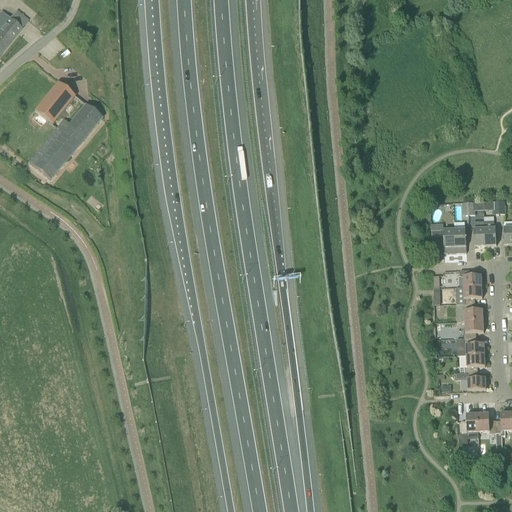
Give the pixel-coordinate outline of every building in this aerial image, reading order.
[(0,56),(22,30),(2,14),(0,16),(0,32),(0,33),(0,32),(0,56)] [(34,113),(52,127),(65,112),(69,115),(80,102),(57,84),(34,113)] [(63,122),(56,130),(28,164),(49,182),(102,120),(89,109),(86,107),(69,126),(63,122)] [(486,248),(497,248),(496,230),(495,230),(494,223),(485,224),(486,248)] [(473,224),(474,249),(486,248),(485,224),(473,224)] [(444,256),(455,256),(454,232),(443,232),(443,226),(437,227),(438,239),(444,239),(444,256)] [(465,231),(464,232),(454,232),(455,256),(467,255),(465,231)] [(462,279),(464,279),(464,290),(482,289),(481,278),(476,278),(475,273),(460,273),(460,278),(462,279)] [(464,290),(456,290),(457,307),(462,307),(475,306),(475,301),(482,300),(482,289),(464,290)] [(462,307),(462,313),(459,313),(459,324),(465,324),(483,323),(483,312),(475,312),(475,306),(462,307)] [(477,341),(476,335),(484,335),(483,323),(465,324),(466,335),(463,335),(464,341),(477,341)] [(484,346),(477,346),(477,341),(464,341),(464,347),(466,347),(467,358),(485,357),(484,346)] [(485,357),(467,358),(467,369),(465,369),(465,375),(478,375),(478,369),(485,369),(485,357)] [(468,393),(471,393),(486,392),(486,380),(478,381),(478,375),(465,375),(465,376),(455,377),(455,383),(468,382),(468,393)] [(511,432),(511,414),(501,415),(501,423),(495,423),(496,436),(496,450),(502,450),(502,439),(505,439),(505,433),(511,432)] [(478,416),(467,417),(467,424),(461,424),(462,437),(458,437),(459,443),(466,443),(465,437),(467,437),(468,440),(479,439),(479,434),(478,434),(478,416)] [(478,434),(479,434),(489,434),(490,436),(496,436),(495,423),(490,423),(489,416),(478,416),(478,434)]
